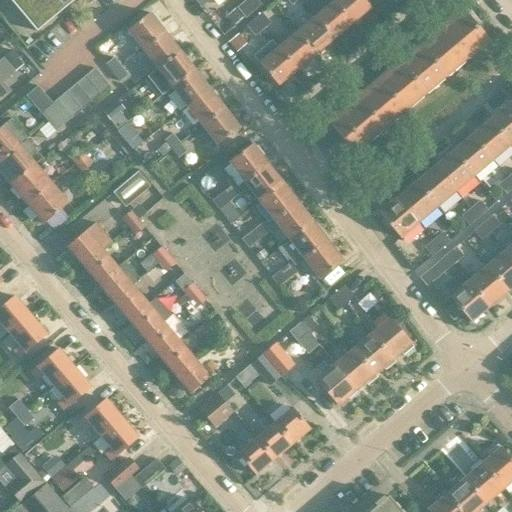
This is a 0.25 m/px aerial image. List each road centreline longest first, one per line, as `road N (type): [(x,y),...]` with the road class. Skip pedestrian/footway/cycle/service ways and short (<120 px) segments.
road 1 (residential): [(469,365),(337,214),(169,0)]
road 2 (residential): [(246,511),(0,230)]
road 3 (residential): [(298,511),(469,365)]
